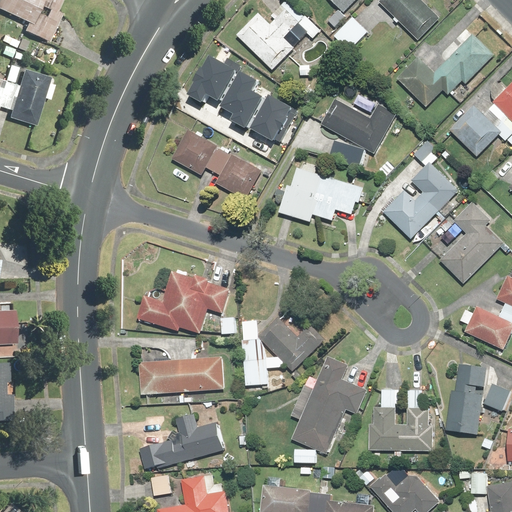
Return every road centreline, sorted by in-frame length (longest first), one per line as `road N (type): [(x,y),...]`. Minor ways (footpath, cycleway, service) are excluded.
road 1 (tertiary): [(86,460),(76,279),(85,195)]
road 2 (residential): [(85,195),(333,271)]
road 3 (residential): [(333,271),(375,266),(386,273),(419,311),(409,335),(394,334),(344,282)]
road 4 (tertiary): [(85,195),(111,117),(167,16)]
